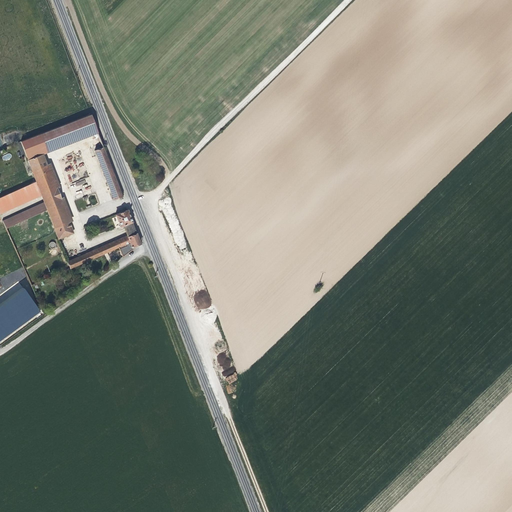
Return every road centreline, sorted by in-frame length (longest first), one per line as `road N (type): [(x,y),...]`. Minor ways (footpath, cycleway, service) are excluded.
road 1 (secondary): [(138,210),(254,511)]
road 2 (unclassified): [(347,0),(138,210)]
road 3 (unknown): [(157,191),(233,373),(231,387),(218,394)]
road 4 (secondary): [(57,0),(138,210)]
road 5 (track): [(0,354),(151,243)]
road 6 (track): [(209,396),(228,416),(266,511)]
